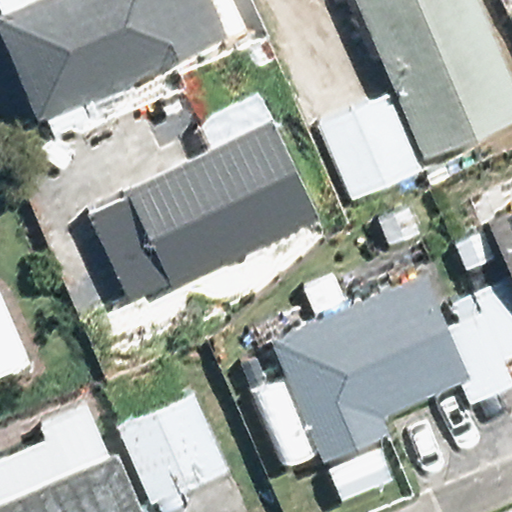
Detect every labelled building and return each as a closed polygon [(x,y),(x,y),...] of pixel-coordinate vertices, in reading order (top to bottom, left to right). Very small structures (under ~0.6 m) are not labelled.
[(0,82),(13,114),(211,28),(198,0),(2,0),(0,1),(0,82)] [(511,95),(469,0),(348,0),(419,158),(511,116),(511,95)] [(366,46),(296,74),(329,156),(400,127),(366,46)] [(309,217),(261,115),(114,184),(118,192),(79,211),(118,298),(158,277),(162,285),(309,217)] [(511,300),(511,202),(475,219),(511,300)] [(459,372),(411,269),(258,340),(310,460),(379,430),(372,412),(459,372)] [(189,387),(109,422),(144,502),(224,467),(189,387)] [(0,492),(0,511),(133,511),(107,448),(0,492)]
